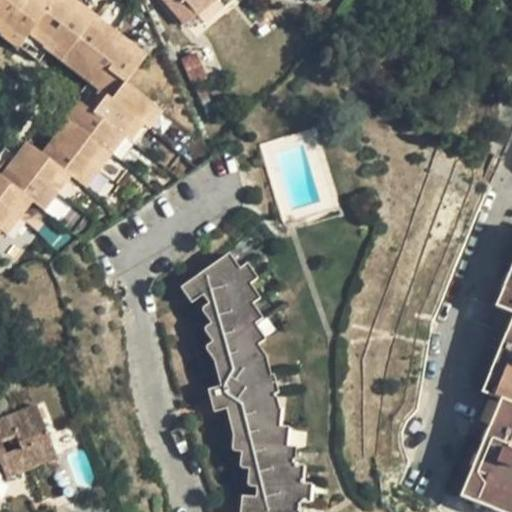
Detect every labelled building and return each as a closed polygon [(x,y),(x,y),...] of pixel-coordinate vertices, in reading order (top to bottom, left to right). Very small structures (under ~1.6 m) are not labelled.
[(0,236),(5,230),(11,234),(35,203),(47,211),(72,177),(89,189),(126,139),(133,144),(145,128),(150,132),(164,113),(128,86),(147,60),(65,0),(58,0),(53,7),(42,0),(0,0),(0,34),(3,37),(1,39),(19,52),(21,49),(41,64),(50,52),(92,84),(79,102),(82,105),(70,122),(72,123),(47,157),(33,146),(23,159),(11,149),(0,163),(0,236)] [(164,0),(177,14),(189,4),(198,14),(215,0),(218,3),(220,0),(164,0)] [(511,55),(470,172),(494,181),(511,131),(511,55)] [(385,65),(370,83),(390,99),(405,82),(385,65)] [(240,496),(238,511),(288,511),(289,503),(300,503),(301,485),(292,484),(293,466),(284,466),(286,448),(276,448),(278,428),(270,426),(272,408),(268,409),(265,397),(268,396),(264,378),(260,379),(258,367),(260,366),(251,352),(258,347),(248,331),(255,326),(245,311),(252,306),(242,290),(249,285),(239,269),(230,274),(221,260),(181,288),(191,303),(203,296),(208,305),(201,309),(210,324),(203,330),(210,344),(204,347),(214,363),(220,387),(207,391),(213,413),(226,410),(232,436),(231,451),(239,453),(239,469),(247,471),(246,488),(255,489),(254,499),(240,496)] [(499,401),(459,498),(494,511),(511,511),(511,269),(495,308),(511,315),(511,319),(481,394),(499,401)] [(0,461),(7,480),(56,461),(37,410),(0,424),(0,461)]
